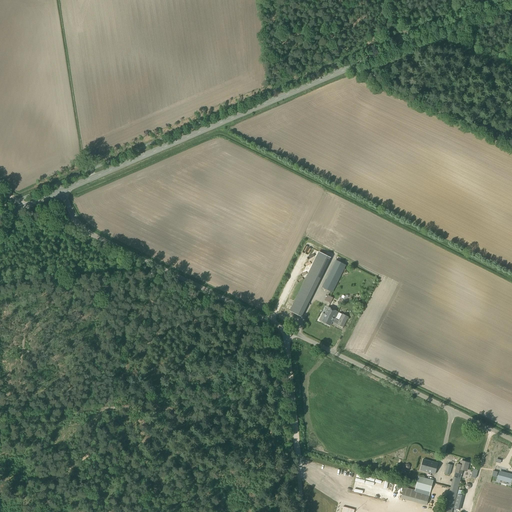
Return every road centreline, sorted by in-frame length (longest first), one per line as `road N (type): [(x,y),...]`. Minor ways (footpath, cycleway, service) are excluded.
road 1 (unclassified): [(511,440),(84,234),(61,191)]
road 2 (tertiary): [(61,191),(511,1)]
